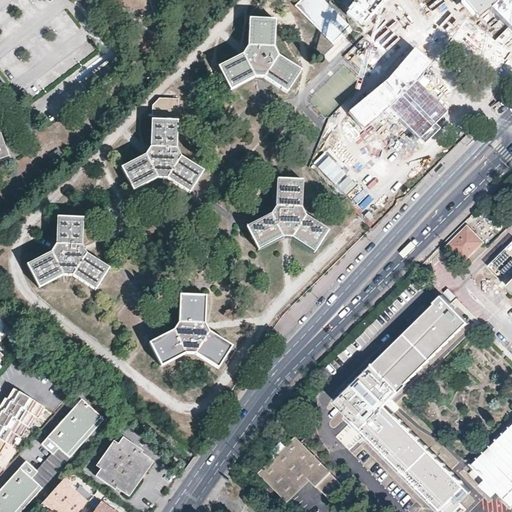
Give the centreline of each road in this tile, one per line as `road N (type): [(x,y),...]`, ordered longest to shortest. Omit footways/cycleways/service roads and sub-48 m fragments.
road 1 (primary): [(511,117),(273,372),(172,511)]
road 2 (primary): [(189,510),(285,381),(511,152)]
